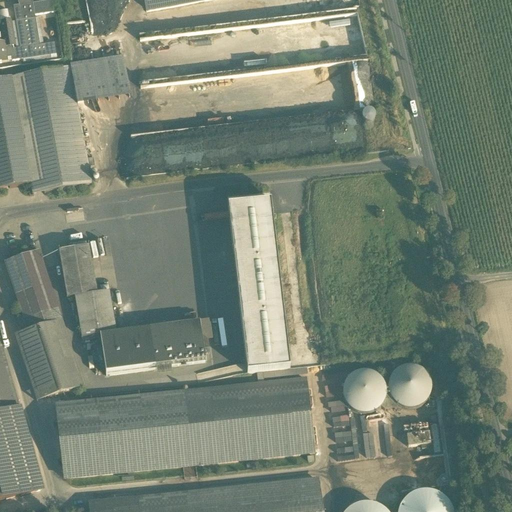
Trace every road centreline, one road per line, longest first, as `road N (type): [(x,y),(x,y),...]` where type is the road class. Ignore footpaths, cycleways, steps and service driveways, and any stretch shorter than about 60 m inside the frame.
road 1 (residential): [(0,213),(428,163)]
road 2 (tertiary): [(511,498),(428,163)]
road 3 (unclassified): [(57,511),(0,285)]
road 4 (tertiary): [(428,163),(391,0)]
